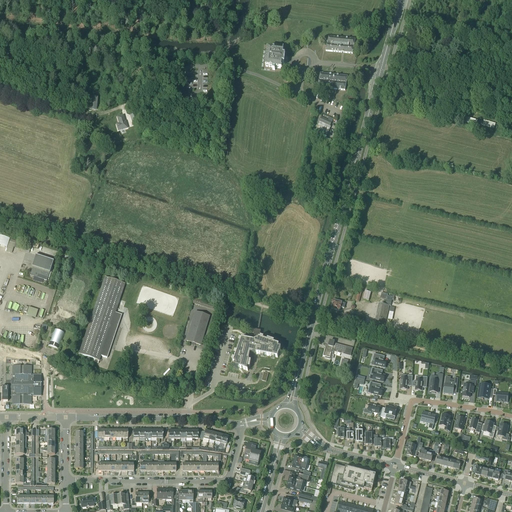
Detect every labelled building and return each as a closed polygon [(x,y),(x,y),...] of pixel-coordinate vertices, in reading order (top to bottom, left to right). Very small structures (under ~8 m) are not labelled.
[(325,52),(328,52),(352,54),(355,40),(329,38),(325,52)] [(268,49),(266,67),(273,68),(275,69),(275,68),(282,69),(282,64),(284,65),(285,56),(283,56),(284,51),(278,50),(278,49),(275,48),(275,50),(268,49)] [(318,88),(328,89),(344,91),(347,77),(321,74),(318,88)] [(90,97),(89,111),(96,112),(98,98),(90,97)] [(125,122),(123,115),(116,117),(118,124),(115,125),(118,132),(127,129),(125,122)] [(319,122),(328,126),(330,127),(332,123),(321,118),(319,122)] [(16,241),(10,240),(9,242),(6,251),(12,253),(16,241)] [(47,281),(47,279),(53,261),(36,255),(31,268),(32,269),(30,276),(47,281)] [(103,280),(79,355),(87,358),(86,360),(90,361),(90,359),(93,360),(92,362),(98,364),(101,356),(107,358),(121,318),(114,316),(123,287),(103,280)] [(379,304),(375,323),(385,325),(389,306),(391,307),(393,297),(388,296),(388,294),(382,293),(380,299),(387,301),(386,306),(379,304)] [(192,304),(212,310),(214,305),(194,299),(192,304)] [(331,310),(339,312),(340,308),(344,309),(345,304),(342,303),(333,300),(332,304),(333,304),(331,310)] [(35,318),(36,318),(38,311),(29,308),(26,315),(27,315),(35,318)] [(208,318),(194,314),(186,343),(192,344),(191,346),(193,347),(194,345),(200,347),(208,318)] [(51,338),(49,342),(50,342),(50,343),(52,343),(52,344),(57,345),(60,346),(65,334),(54,330),(52,334),(51,338)] [(234,362),(233,363),(235,364),(234,366),(238,370),(239,368),(248,371),(247,371),(248,368),(248,365),(249,361),(250,354),(251,349),(257,350),(256,354),(261,355),(264,355),(271,357),(275,357),(277,358),(279,353),(281,354),(281,349),(281,348),(278,347),(279,345),(273,344),(270,342),(267,341),(263,340),(260,339),(259,339),(260,331),(255,330),(255,331),(253,341),(242,339),(241,340),(240,343),(237,352),(236,355),(235,359),(234,362)] [(325,359),(328,359),(330,360),(332,355),(331,355),(332,350),(345,353),(347,348),(334,344),(334,343),(330,341),(329,345),(327,345),(326,349),(325,349),(323,357),(326,358),(325,359)] [(374,355),(372,362),(375,362),(374,366),(385,369),(387,362),(383,361),(384,357),(374,355)] [(11,387),(11,391),(15,391),(15,395),(13,395),(13,403),(15,405),(18,405),(18,403),(25,403),(25,405),(28,405),(29,405),(31,403),(31,396),(41,396),(41,387),(40,387),(40,385),(41,385),(41,376),(32,376),(31,369),(29,367),(15,367),(13,369),(13,377),(15,377),(15,380),(11,380),(11,385),(12,385),(12,387),(11,387)] [(250,391),(249,392),(258,394),(271,386),(275,368),(270,367),(270,369),(269,371),(266,382),(256,388),(250,387),(250,389),(250,391)] [(373,369),(371,374),(374,375),(373,381),(384,383),(385,376),(382,375),(383,372),(373,369)] [(429,384),(429,388),(430,388),(429,392),(431,393),(431,394),(435,394),(435,393),(437,393),(439,382),(442,382),(443,375),(438,374),(437,381),(431,380),(430,384),(429,384)] [(401,379),(400,390),(407,390),(408,387),(412,387),(413,377),(408,376),(408,379),(401,379)] [(416,380),(415,391),(422,391),(423,388),(426,388),(428,378),(423,377),(423,380),(416,380)] [(446,378),(444,394),(453,395),(453,390),(456,390),(458,379),(454,379),(454,381),(450,380),(450,378),(446,378)] [(364,382),(355,380),(354,388),(357,389),(358,384),(363,386),(364,382)] [(464,385),(462,397),(469,398),(470,394),(473,395),(474,391),(474,387),(475,387),(476,382),(469,381),(468,386),(464,385)] [(370,383),(368,394),(381,397),(383,390),(381,390),(380,389),(380,387),(380,385),(370,383)] [(480,385),(478,399),(483,400),(483,399),(487,399),(487,400),(488,398),(489,398),(490,391),(489,391),(489,387),(480,385)] [(507,403),(508,395),(496,394),(497,391),(494,390),(493,390),(493,396),(496,397),(495,402),(500,403),(503,403),(507,403)] [(364,410),(363,414),(372,416),(372,413),(379,415),(380,409),(380,408),(376,407),(376,406),(376,407),(374,406),(373,406),(369,405),(368,411),(364,410)] [(382,409),(380,417),(385,419),(386,415),(390,416),(390,417),(395,419),(397,408),(393,407),(393,408),(386,407),(386,409),(383,409),(382,409)] [(423,413),(421,422),(425,423),(425,422),(430,423),(429,425),(429,426),(433,427),(432,430),(436,416),(432,415),(432,416),(431,415),(430,415),(429,415),(427,415),(427,414),(423,413)] [(451,425),(452,422),(449,421),(450,417),(442,415),(439,426),(445,428),(444,430),(449,432),(451,425)] [(465,419),(457,417),(454,429),(462,431),(465,419)] [(472,420),(469,429),(472,430),(472,431),(473,431),(473,430),(475,431),(475,433),(479,434),(480,434),(482,424),(478,423),(478,421),(472,420)] [(494,424),(486,422),(485,426),(483,425),(481,432),(483,433),(490,435),(489,438),(493,439),(494,433),(491,432),(494,424)] [(500,425),(498,436),(502,438),(502,440),(508,442),(509,436),(506,435),(508,427),(500,425)] [(354,441),(353,434),(353,433),(350,433),(350,430),(344,430),(344,438),(347,438),(347,441),(350,441),(354,441)] [(211,433),(205,431),(203,439),(203,440),(203,441),(205,442),(206,440),(209,441),(211,433)] [(356,432),(353,432),(353,433),(353,434),(354,440),(356,440),(357,443),(359,443),(363,443),(363,434),(363,431),(356,431),(356,432)] [(219,434),(219,435),(217,434),(214,443),(220,444),(222,436),(222,435),(219,434)] [(363,434),(363,443),(366,443),(366,446),(368,446),(368,445),(372,445),(372,436),(372,438),(369,438),(369,437),(368,434),(363,434)] [(222,449),(223,445),(226,446),(227,442),(228,442),(229,438),(228,438),(228,437),(222,436),(220,444),(218,450),(218,452),(218,453),(224,454),(224,450),(222,449)] [(378,436),(372,436),(372,439),(372,445),(375,445),(375,448),(377,448),(381,448),(381,439),(378,439),(378,436)] [(388,439),(381,439),(381,448),(384,447),(384,450),(386,450),(387,451),(391,451),(391,450),(391,446),(394,446),(396,441),(394,441),(394,439),(388,439)] [(244,459),(249,460),(258,463),(261,453),(255,452),(257,446),(248,443),(244,459)] [(415,449),(418,450),(419,447),(420,444),(417,443),(416,447),(409,445),(406,456),(413,458),(415,449)] [(419,459),(425,461),(428,451),(428,450),(422,449),(422,448),(419,447),(418,450),(421,451),(421,452),(419,459)] [(428,451),(425,461),(431,462),(433,455),(436,456),(438,448),(435,447),(433,452),(428,451)] [(296,456),(294,462),(308,466),(310,460),(296,456)] [(458,460),(457,463),(455,462),(453,469),(459,471),(460,468),(463,469),(465,462),(458,460)] [(293,468),(305,471),(303,476),(310,478),(311,474),(306,472),(308,466),(294,462),(293,468)] [(326,471),(328,465),(319,463),(318,468),(326,471)] [(335,465),(330,485),(353,491),(354,487),(372,492),(376,476),(335,465)] [(474,465),(472,474),(475,474),(475,476),(479,477),(479,476),(480,476),(481,476),(483,469),(477,468),(477,466),(474,465)] [(481,476),(487,478),(489,468),(489,471),(483,469),(481,476)] [(487,478),(493,479),(495,472),(494,472),(495,470),(489,468),(487,478)] [(502,479),(503,474),(500,473),(501,471),(495,470),(494,472),(495,472),(493,479),(499,481),(499,480),(502,480),(502,479)] [(511,479),(511,472),(507,472),(504,471),(503,474),(502,479),(506,480),(505,481),(511,483),(511,479)] [(242,483),(243,483),(252,486),(254,479),(249,478),(250,475),(249,475),(240,472),(239,475),(247,477),(246,480),(243,479),(242,483)] [(30,484),(23,484),(23,478),(16,478),(16,484),(23,484),(23,486),(30,486),(30,484)] [(411,484),(409,483),(401,481),(400,487),(407,489),(410,490),(411,484)] [(243,483),(242,490),(237,489),(236,492),(244,494),(245,491),(250,492),(252,486),(243,483)] [(289,483),(287,489),(299,492),(301,486),(297,485),(289,483)] [(166,490),(157,490),(157,500),(166,500),(166,490)] [(437,493),(440,494),(440,498),(447,500),(449,494),(437,491),(437,493)] [(300,497),(318,502),(318,499),(316,498),(299,493),(299,497),(300,497)] [(397,497),(397,499),(404,501),(406,495),(398,493),(397,494),(396,496),(397,497)] [(136,505),(142,505),(142,494),(136,494),(136,500),(132,500),(132,506),(136,507),(136,505)] [(149,494),(142,494),(142,505),(148,505),(148,506),(152,506),(152,499),(149,499),(149,494)] [(124,495),(117,496),(118,506),(123,505),(123,510),(129,510),(128,501),(125,501),(124,495)] [(113,511),(112,506),(118,506),(117,496),(109,496),(109,497),(110,502),(106,503),(107,511),(113,511)] [(299,501),(311,504),(309,511),(313,511),(314,511),(318,502),(300,497),(299,501)] [(82,507),(82,508),(94,507),(93,498),(88,498),(89,499),(81,500),(81,505),(81,507),(82,507)] [(242,510),(244,502),(235,499),(235,500),(233,499),(231,507),(233,507),(233,508),(242,510)] [(407,511),(409,511),(412,511),(413,510),(406,508),(407,506),(403,505),(404,501),(397,499),(395,505),(401,507),(400,510),(407,511)] [(473,506),(472,506),(480,508),(482,502),(474,500),(472,499),(471,503),(472,503),(471,505),(473,506)] [(343,511),(346,504),(340,503),(337,511),(343,511)]
